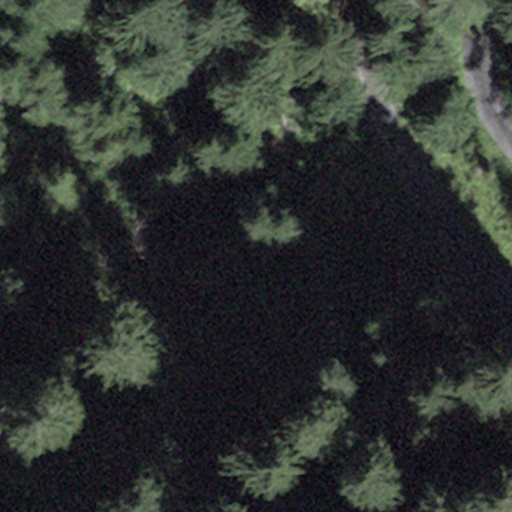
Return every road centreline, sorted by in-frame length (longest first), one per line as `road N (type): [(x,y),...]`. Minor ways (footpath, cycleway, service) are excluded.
road 1 (track): [(357,0),(384,121),(407,162),(511,289)]
road 2 (track): [(511,135),(492,89),(482,0)]
